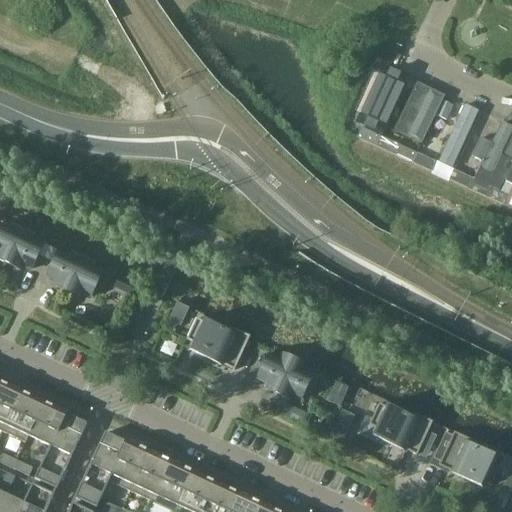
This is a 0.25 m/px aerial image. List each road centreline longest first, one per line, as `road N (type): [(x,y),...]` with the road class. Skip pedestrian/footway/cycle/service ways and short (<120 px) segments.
road 1 (residential): [(351,511),(0,347)]
road 2 (residential): [(511,98),(421,56),(447,0)]
